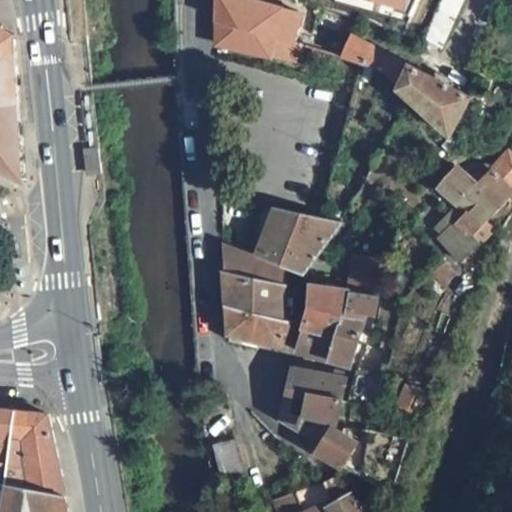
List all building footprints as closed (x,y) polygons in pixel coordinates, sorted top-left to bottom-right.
[(293,21),(220,0),(216,0),(214,30),(285,51),(287,46),(293,48),(295,41),(288,39),(293,21)] [(285,51),(214,30),(213,53),(288,69),(293,53),(285,51)] [(0,177),(21,188),(10,43),(0,37),(0,177)] [(318,55),(337,63),(343,52),(323,44),(318,55)] [(335,66),(353,71),(374,78),(398,102),(407,77),(346,47),(343,52),(337,63),(335,66)] [(398,102),(410,113),(445,147),(465,107),(407,77),(398,102)] [(95,125),(92,95),(84,96),(86,126),(95,125)] [(86,126),(89,175),(94,175),(99,175),(95,125),(86,126)] [(456,158),(449,165),(457,172),(463,165),(456,158)] [(511,172),(504,164),(496,171),(511,186),(511,172)] [(511,196),(511,186),(496,171),(477,188),(471,183),(462,191),(472,201),(494,222),(509,205),(506,203),(511,196)] [(462,191),(450,179),(430,197),(452,213),(459,218),(472,201),(462,191)] [(466,218),(484,234),(494,222),(472,201),(459,218),(463,221),(466,218)] [(293,286),(334,230),(271,216),(254,267),(282,281),(293,286)] [(446,220),(432,240),(440,246),(437,250),(442,257),(445,255),(458,275),(476,257),(472,248),(484,234),(466,218),(463,221),(459,218),(454,225),(446,220)] [(476,257),(491,241),(484,234),(472,248),(476,257)] [(278,294),(282,281),(254,267),(219,251),(224,313),(275,327),(278,294)] [(349,270),(343,301),(373,304),(382,272),(349,270)] [(426,288),(430,291),(437,281),(433,278),(426,288)] [(450,286),(440,278),(437,281),(430,291),(441,299),(450,286)] [(466,305),(468,295),(457,293),(456,303),(466,305)] [(336,333),(340,317),(343,301),(326,299),(306,298),(303,325),(298,339),(330,348),(336,333)] [(369,323),(369,324),(373,304),(343,301),(340,317),(336,333),(330,348),(323,371),(342,377),(345,378),(362,326),(364,324),(366,323),(369,323)] [(437,324),(449,331),(456,319),(445,312),(437,324)] [(275,327),(224,313),(226,347),(243,352),(245,346),(274,356),(283,330),(275,327)] [(298,339),(290,360),(323,371),(330,348),(298,339)] [(278,428),(294,440),(304,427),(305,408),(306,384),(288,379),(278,428)] [(328,381),(327,387),(338,389),(340,383),(328,381)] [(333,412),(338,389),(327,387),(306,384),(305,408),(333,412)] [(305,408),(304,427),(327,432),(329,430),(333,412),(305,408)] [(0,474),(5,476),(12,419),(0,417),(0,474)] [(2,502),(62,505),(45,423),(12,419),(5,476),(2,502)] [(350,452),(330,440),(315,461),(336,475),(350,452)] [(212,483),(231,481),(227,447),(207,449),(212,483)] [(317,493),(325,511),(349,511),(346,506),(338,510),(329,486),(317,493)] [(325,511),(317,493),(287,503),(290,511),(325,511)] [(0,511),(63,511),(62,505),(2,502),(0,501),(0,511)] [(270,511),(290,511),(287,503),(270,507),(270,511)]
